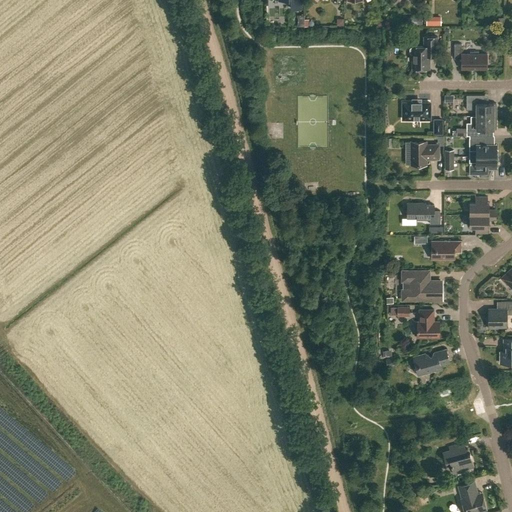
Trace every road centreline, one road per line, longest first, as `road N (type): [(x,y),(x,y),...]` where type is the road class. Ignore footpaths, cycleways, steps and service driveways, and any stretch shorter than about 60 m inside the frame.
road 1 (track): [(198,0),(342,511)]
road 2 (residential): [(511,508),(498,435),(463,333),(467,275),(511,242)]
